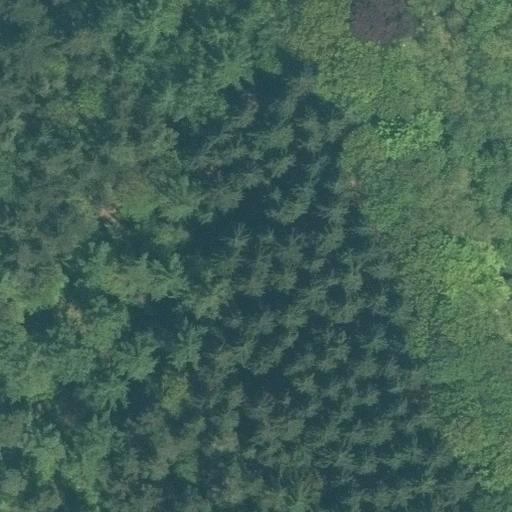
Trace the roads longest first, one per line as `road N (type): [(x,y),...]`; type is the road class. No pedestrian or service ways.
road 1 (unknown): [(288,0),(308,50),(317,161),(376,340),(360,511)]
road 2 (track): [(511,471),(339,0)]
